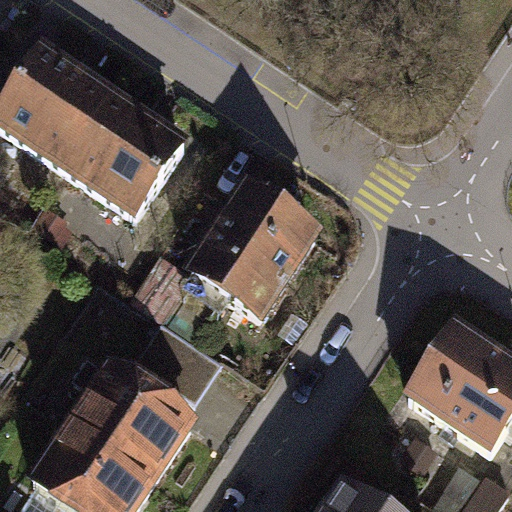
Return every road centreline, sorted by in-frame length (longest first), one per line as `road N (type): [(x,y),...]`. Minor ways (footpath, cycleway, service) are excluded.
road 1 (residential): [(100,0),(445,230)]
road 2 (residential): [(248,511),(445,230)]
road 3 (residential): [(445,230),(511,128)]
